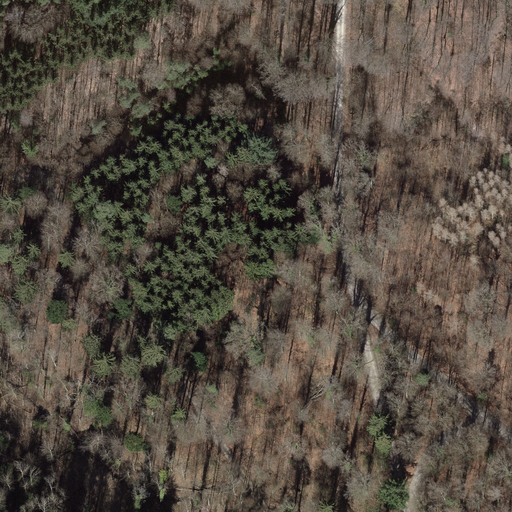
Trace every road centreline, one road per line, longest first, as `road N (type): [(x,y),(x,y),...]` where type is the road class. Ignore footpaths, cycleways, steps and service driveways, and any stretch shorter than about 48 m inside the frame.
road 1 (track): [(408,511),(340,243),(333,161),(342,0)]
road 2 (track): [(268,511),(0,104)]
road 3 (track): [(217,437),(42,272),(0,195)]
road 4 (track): [(511,437),(357,301)]
road 5 (track): [(494,426),(449,436),(429,455),(410,511)]
